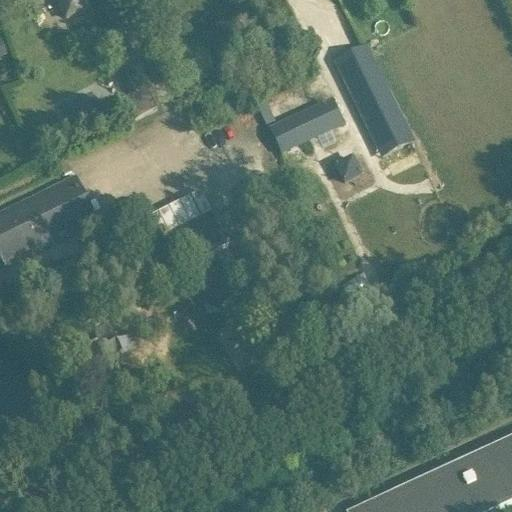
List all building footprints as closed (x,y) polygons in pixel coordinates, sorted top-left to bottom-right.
[(56,0),(66,20),(89,9),(84,0),(56,0)] [(2,41),(0,42),(0,60),(9,57),(2,41)] [(339,65),(336,67),(370,136),(382,161),(413,146),(401,123),(374,66),(376,65),(368,50),(339,65)] [(131,99),(148,91),(135,62),(118,70),(131,99)] [(332,103),(270,132),(282,158),(344,128),(332,103)] [(353,158),(334,168),(344,188),(363,178),(353,158)] [(0,258),(5,269),(98,223),(76,179),(0,216),(0,258)] [(163,279),(228,247),(201,193),(147,220),(158,241),(147,247),(163,279)] [(511,440),(355,511),(496,511),(511,505),(511,440)]
